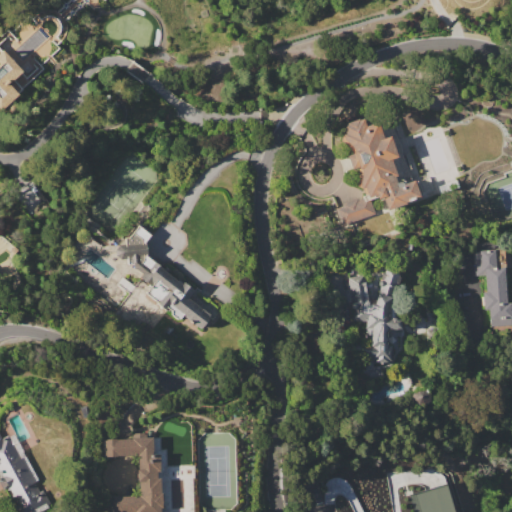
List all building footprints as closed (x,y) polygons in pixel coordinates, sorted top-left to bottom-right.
[(0,52),(3,50),(22,71),(8,83),(19,94),(0,111),(0,52)] [(343,125),(347,124),(346,123),(359,119),(359,120),(375,114),(383,138),(390,136),(397,157),(391,159),(397,175),(394,176),(396,183),(402,181),(403,183),(414,179),(420,197),(387,209),(382,197),(378,199),(377,196),(370,199),(374,212),(342,224),(336,208),(342,206),(342,204),(357,198),(358,200),(363,198),(362,195),(365,194),(355,168),(352,169),(347,156),(353,153),(343,125)] [(128,263),(127,259),(120,259),(114,256),(114,250),(119,245),(126,245),(126,238),(128,238),(138,225),(150,235),(145,242),(146,260),(156,267),(157,265),(177,281),(179,278),(194,290),(196,287),(200,290),(202,288),(211,295),(208,299),(218,307),(200,330),(182,316),(178,321),(169,315),(172,312),(167,308),(164,311),(143,294),(148,289),(142,284),(144,282),(139,278),(142,275),(128,263)] [(504,268),(506,302),(511,302),(511,324),(489,325),(488,309),(483,309),(482,292),(485,292),(484,274),(474,275),(473,251),(495,249),(496,268),(504,268)] [(389,309),(389,318),(400,318),(400,329),(387,329),(387,345),(391,345),(391,348),(393,348),(392,357),(390,357),(390,361),(389,361),(389,363),(373,363),(373,359),(371,359),(371,357),(365,357),(365,345),(370,345),(370,336),(365,336),(365,328),(358,328),(358,320),(350,320),(350,302),(346,278),(363,275),(368,303),(375,303),(380,285),(379,285),(379,284),(379,283),(379,282),(380,281),(381,281),(382,279),(380,279),(382,272),(384,272),(385,269),(399,273),(399,275),(400,276),(398,284),(396,283),(389,309)] [(0,440),(13,433),(38,479),(33,482),(39,492),(43,490),(50,504),(46,506),(48,508),(40,511),(15,511),(12,505),(15,504),(7,488),(3,490),(0,483),(0,477),(1,477),(0,475),(0,440)] [(104,439),(152,438),(152,453),(158,453),(159,472),(156,472),(157,477),(161,477),(162,507),(159,507),(159,511),(104,511),(104,496),(139,496),(137,455),(105,456),(104,439)]
